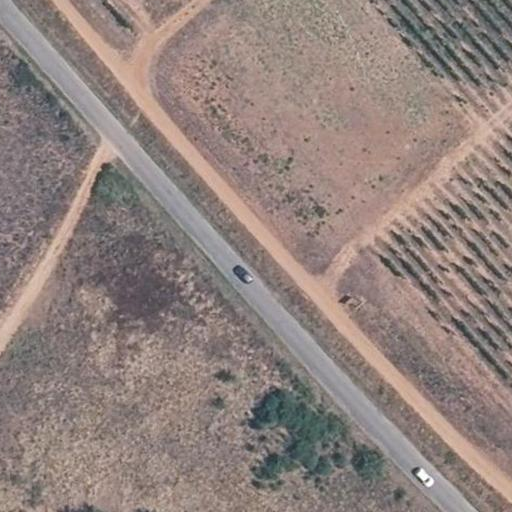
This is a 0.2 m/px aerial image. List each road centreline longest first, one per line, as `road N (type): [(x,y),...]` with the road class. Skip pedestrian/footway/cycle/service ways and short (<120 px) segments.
road 1 (unclassified): [(458,511),(380,435),(0,0)]
road 2 (track): [(0,335),(116,137)]
